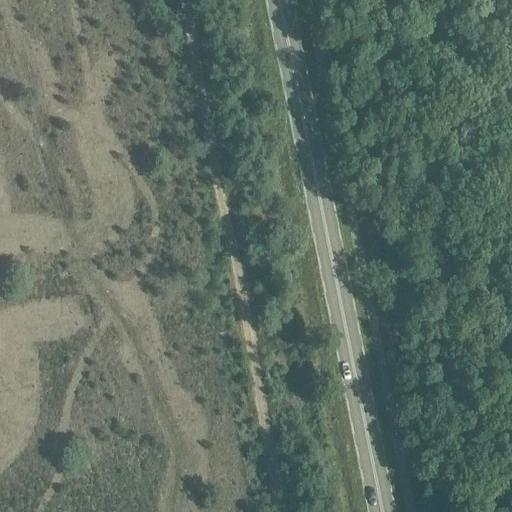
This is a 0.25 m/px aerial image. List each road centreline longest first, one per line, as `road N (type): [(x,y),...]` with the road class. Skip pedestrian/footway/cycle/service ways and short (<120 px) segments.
road 1 (primary): [(381,511),(281,0)]
road 2 (unknown): [(280,511),(185,0)]
